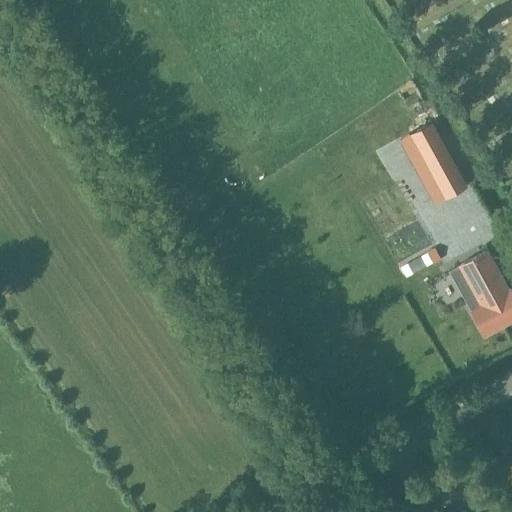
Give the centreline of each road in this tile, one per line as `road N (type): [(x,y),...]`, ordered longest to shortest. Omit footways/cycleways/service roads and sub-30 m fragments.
road 1 (track): [(0,16),(325,487)]
road 2 (unclassified): [(280,511),(511,385)]
